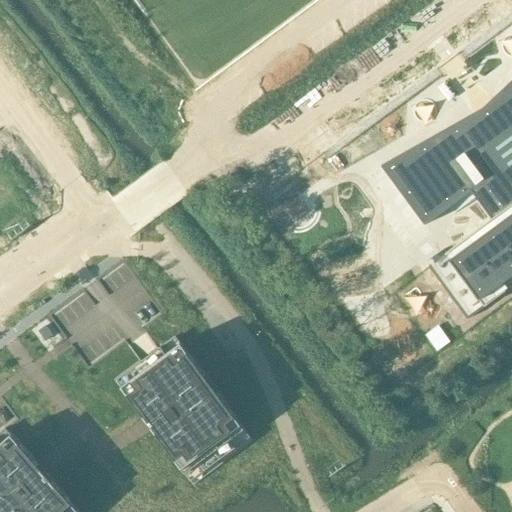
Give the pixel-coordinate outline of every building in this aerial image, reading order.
[(467,109),(378,161),(420,219),(467,185),(489,215),(425,262),(463,313),(511,276),(511,71),(487,95),(493,103),(474,117),(467,109)] [(46,326),(39,331),(46,341),(53,335),(46,326)] [(438,327),(425,336),(437,352),(450,343),(438,327)] [(175,336),(115,380),(193,487),(254,442),(175,336)] [(6,429),(0,433),(0,511),(79,511),(40,467),(6,429)]
